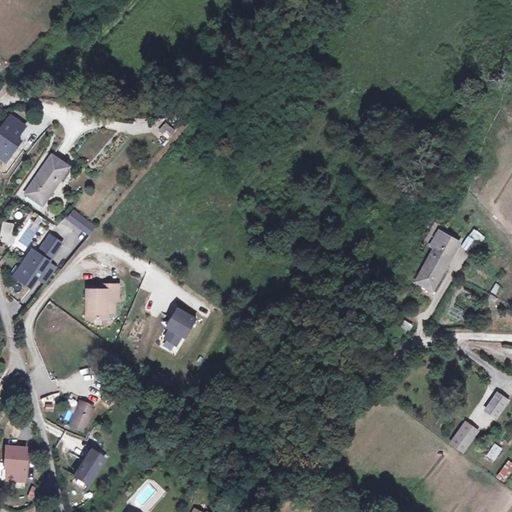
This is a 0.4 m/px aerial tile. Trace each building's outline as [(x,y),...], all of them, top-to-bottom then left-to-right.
[(0,139),(0,153),(4,156),(1,161),(8,166),(11,161),(22,146),(17,143),(26,130),(12,119),(2,132),(5,134),(0,139)] [(28,198),(41,209),(70,174),(54,161),(41,176),(44,179),(28,198)] [(73,214),(68,221),(90,237),(96,230),(73,214)] [(0,242),(11,245),(16,224),(3,221),(0,236),(0,242)] [(461,245),(471,253),(485,237),(475,229),(461,245)] [(18,243),(26,248),(32,238),(24,233),(18,243)] [(413,281),(430,292),(449,260),(458,246),(438,233),(429,248),(432,251),(413,281)] [(25,274),(19,282),(32,291),(38,282),(49,267),(62,246),(51,239),(38,257),(34,263),(29,259),(21,271),(25,274)] [(33,253),(29,259),(34,263),(38,257),(33,253)] [(55,271),(49,267),(38,282),(45,287),(55,271)] [(25,274),(21,271),(15,280),(19,282),(25,274)] [(108,322),(108,316),(108,306),(115,306),(118,306),(118,288),(103,288),(102,294),(86,294),(86,322),(108,322)] [(176,350),(181,341),(184,343),(195,325),(192,323),(177,314),(171,324),(175,326),(170,334),(164,343),(176,350)] [(405,320),(399,331),(407,335),(413,324),(405,320)] [(175,326),(171,324),(166,331),(170,334),(175,326)] [(122,367),(119,372),(127,378),(130,374),(122,367)] [(114,379),(123,385),(127,378),(119,372),(114,379)] [(498,419),(510,402),(498,395),(487,412),(498,419)] [(82,437),(92,415),(79,410),(70,432),(82,437)] [(479,433),(467,424),(453,444),(465,453),(479,433)] [(24,455),(26,443),(5,440),(4,453),(6,454),(4,473),(24,475),(26,456),(24,455)] [(493,443),(487,457),(496,462),(502,447),(493,443)] [(92,457),(75,483),(88,491),(105,466),(92,457)] [(504,483),(511,471),(511,462),(509,460),(496,477),(504,483)] [(25,492),(32,494),(35,485),(29,483),(25,492)]
